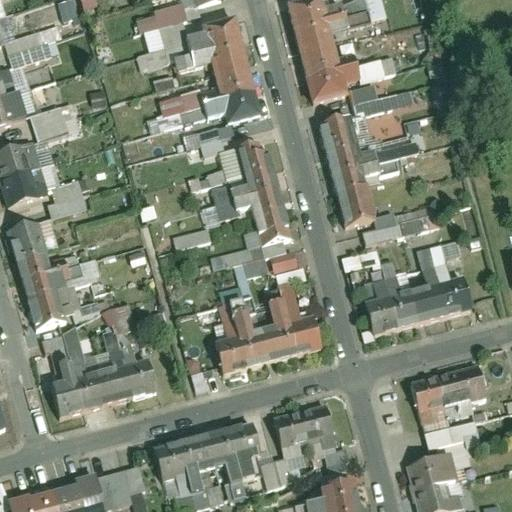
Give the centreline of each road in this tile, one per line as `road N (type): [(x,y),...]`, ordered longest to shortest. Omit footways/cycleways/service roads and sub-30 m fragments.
road 1 (residential): [(354,375),(256,0)]
road 2 (residential): [(45,454),(354,375)]
road 3 (residential): [(0,296),(45,454)]
road 4 (residential): [(354,375),(511,335)]
road 5 (residential): [(387,511),(354,375)]
